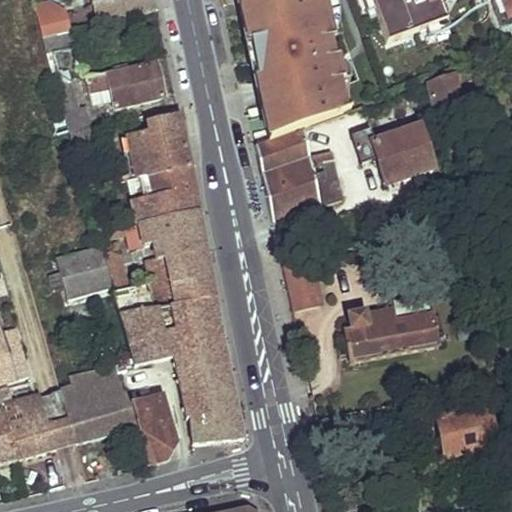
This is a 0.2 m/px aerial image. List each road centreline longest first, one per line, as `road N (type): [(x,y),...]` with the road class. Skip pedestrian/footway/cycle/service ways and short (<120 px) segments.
road 1 (secondary): [(283,465),(184,0)]
road 2 (unknown): [(237,247),(463,179)]
road 3 (unclassified): [(283,465),(69,511)]
